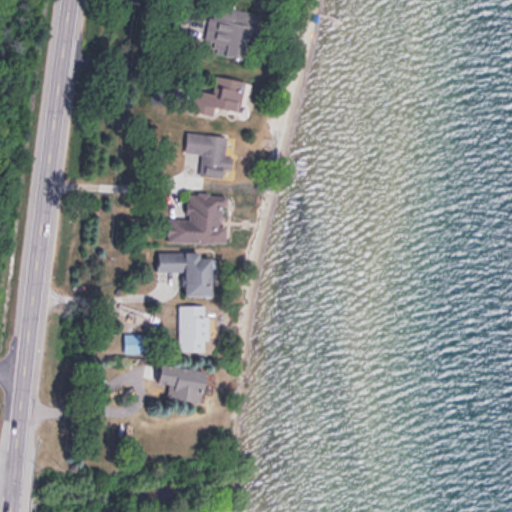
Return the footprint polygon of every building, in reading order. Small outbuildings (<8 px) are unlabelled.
[(243,57),(246,37),(255,38),(260,10),(211,1),(203,49),(243,57)] [(239,111),(246,79),(211,72),(205,104),(239,111)] [(231,177),(233,154),(224,154),(225,134),(201,132),(198,174),(231,177)] [(225,192),(187,191),(187,217),(167,217),(167,239),(225,240),(225,192)] [(212,255),(200,255),(200,250),(156,250),(156,269),(184,269),(184,294),(212,294),(212,255)] [(178,349),(207,349),(207,303),(178,303),(178,349)] [(123,351),(150,351),(150,332),(123,332),(123,351)] [(158,382),(167,383),(166,396),(202,400),(206,367),(160,362),(158,382)]
